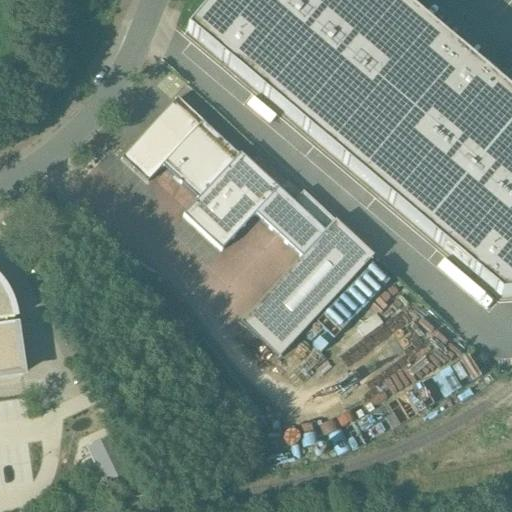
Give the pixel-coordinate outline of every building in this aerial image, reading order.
[(393,0),(213,0),(186,33),(501,298),(511,297),(511,99),(511,100),(393,0)] [(160,169),(201,124),(178,101),(121,161),(147,186),(160,169)] [(201,124),(160,169),(197,203),(240,157),(201,124)] [(279,192),(240,157),(197,203),(183,218),(221,254),(255,219),(279,192)] [(255,219),(301,261),(326,235),(293,206),(279,192),(255,219)] [(303,194),(293,206),(326,235),(301,261),(240,326),(278,361),(373,259),(303,194)] [(0,323),(5,323),(14,322),(11,307),(5,295),(0,288),(0,323)] [(88,447),(100,487),(113,483),(102,444),(88,447)]
